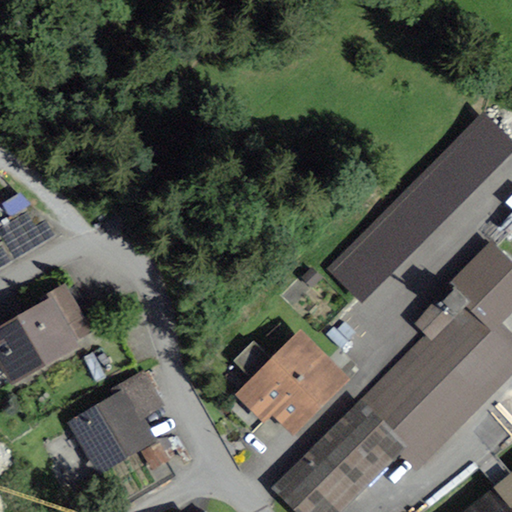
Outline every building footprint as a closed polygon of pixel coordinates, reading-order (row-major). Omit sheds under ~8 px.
[(511,142),(481,113),(327,269),(361,302),(511,149),(511,142)] [(0,227),(0,271),(57,241),(38,207),(0,227)] [(511,297),(511,270),(492,251),(419,324),(433,338),(281,491),(302,511),(324,511),(396,441),(417,462),(511,366),(511,343),(489,321),(511,297)] [(71,287),(45,302),(48,307),(0,333),(0,353),(14,378),(70,346),(60,328),(86,313),(71,287)] [(84,341),(104,381),(136,365),(116,325),(84,341)] [(334,378),(298,343),(245,398),(262,415),(273,403),(292,421),(334,378)] [(86,446),(92,443),(102,461),(144,437),(122,399),(121,400),(75,427),(86,446)] [(100,468),(102,461),(92,443),(86,446),(75,427),(45,444),(70,486),(100,468)] [(148,444),(107,468),(126,500),(167,476),(148,444)] [(511,511),(511,478),(470,511),(511,511)]
